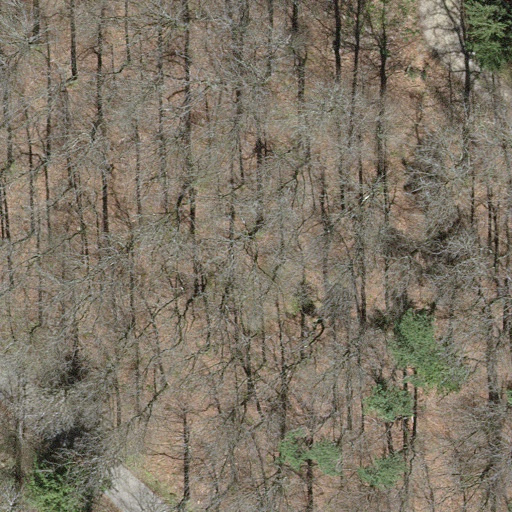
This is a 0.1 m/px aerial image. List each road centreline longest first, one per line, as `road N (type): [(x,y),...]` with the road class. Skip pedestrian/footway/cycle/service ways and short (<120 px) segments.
road 1 (unclassified): [(0,376),(153,511)]
road 2 (track): [(511,104),(447,39),(442,0)]
